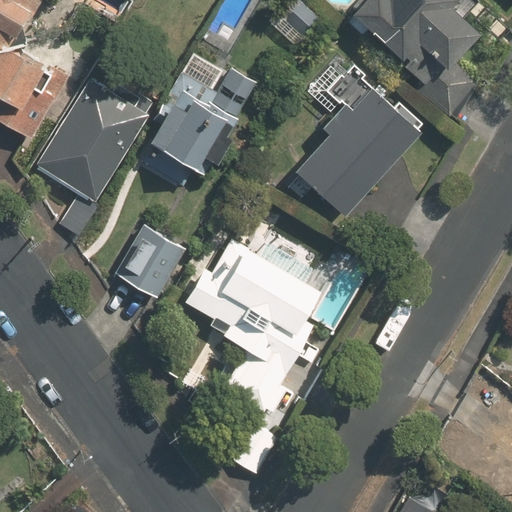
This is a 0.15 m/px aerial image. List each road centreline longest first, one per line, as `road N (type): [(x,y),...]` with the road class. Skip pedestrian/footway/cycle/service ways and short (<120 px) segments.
road 1 (residential): [(511,152),(296,511)]
road 2 (residential): [(175,511),(0,270)]
